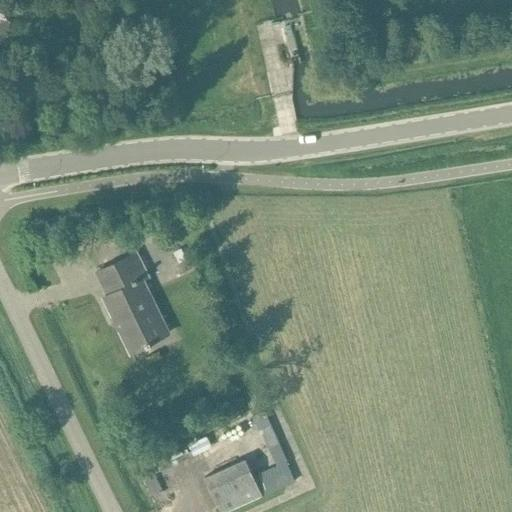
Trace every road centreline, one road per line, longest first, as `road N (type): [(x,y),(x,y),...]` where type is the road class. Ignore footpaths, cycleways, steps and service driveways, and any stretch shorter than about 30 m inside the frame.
road 1 (tertiary): [(0,176),(170,149),(287,151),(511,118)]
road 2 (unclassified): [(113,511),(0,269)]
